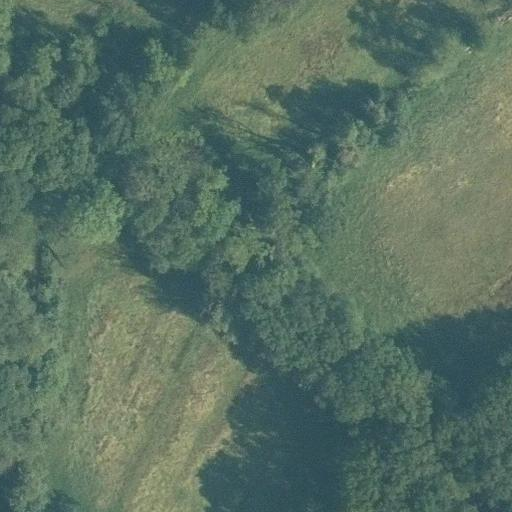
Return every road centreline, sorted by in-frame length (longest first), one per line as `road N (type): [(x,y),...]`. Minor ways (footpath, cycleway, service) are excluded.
road 1 (track): [(98,109),(426,411),(395,511)]
road 2 (track): [(98,109),(0,21)]
